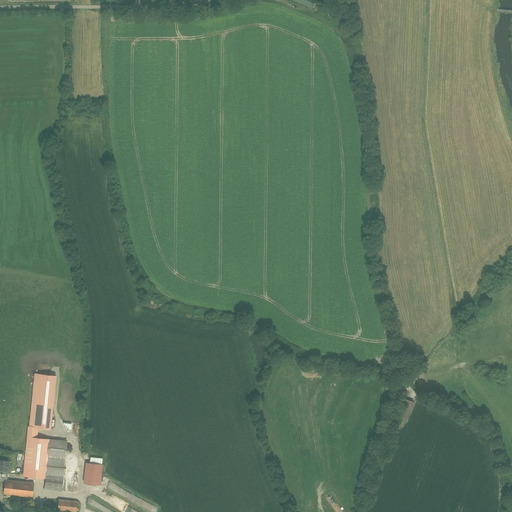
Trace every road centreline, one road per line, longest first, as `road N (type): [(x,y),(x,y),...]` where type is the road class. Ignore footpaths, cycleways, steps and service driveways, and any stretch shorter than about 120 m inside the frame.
road 1 (track): [(359,511),(403,384),(424,372)]
road 2 (unclassified): [(0,8),(134,6)]
